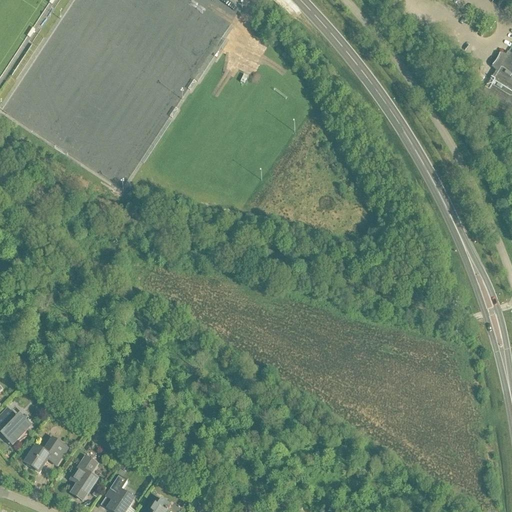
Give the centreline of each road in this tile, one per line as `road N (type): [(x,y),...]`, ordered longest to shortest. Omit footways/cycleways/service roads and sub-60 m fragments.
road 1 (unclassified): [(344,0),(458,159),(511,282)]
road 2 (secondary): [(298,0),(373,88),(461,241)]
road 3 (secondary): [(510,399),(497,311),(461,241)]
road 4 (secondary): [(461,241),(510,399)]
